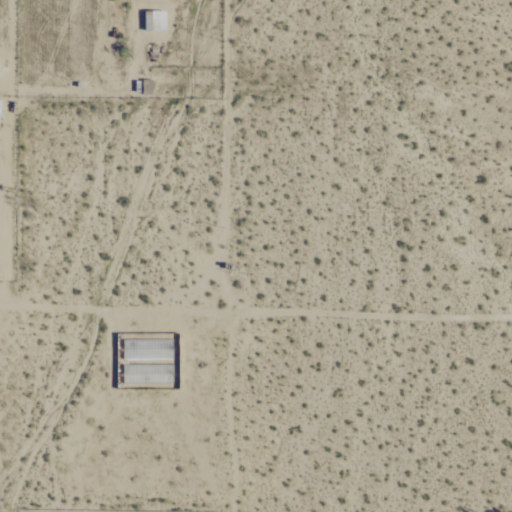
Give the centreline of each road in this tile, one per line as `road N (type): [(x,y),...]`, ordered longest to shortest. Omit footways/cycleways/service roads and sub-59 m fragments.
road 1 (track): [(103,511),(132,490),(234,304),(234,0)]
road 2 (track): [(511,315),(0,300)]
